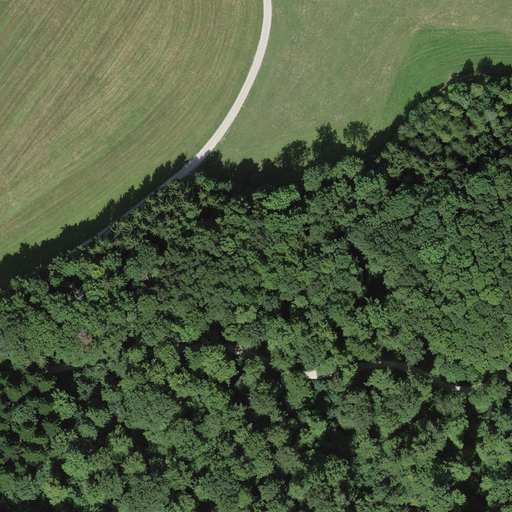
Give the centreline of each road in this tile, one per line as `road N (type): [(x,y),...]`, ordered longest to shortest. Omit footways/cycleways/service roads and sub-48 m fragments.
road 1 (track): [(0,376),(205,347),(301,373),(362,369),(453,392),(477,391),(511,363)]
road 2 (track): [(264,0),(252,75),(195,163),(69,257),(0,296)]
road 3 (track): [(195,163),(306,181),(376,170),(454,87),(511,74)]
road 4 (track): [(205,347),(151,380),(111,441),(29,511)]
